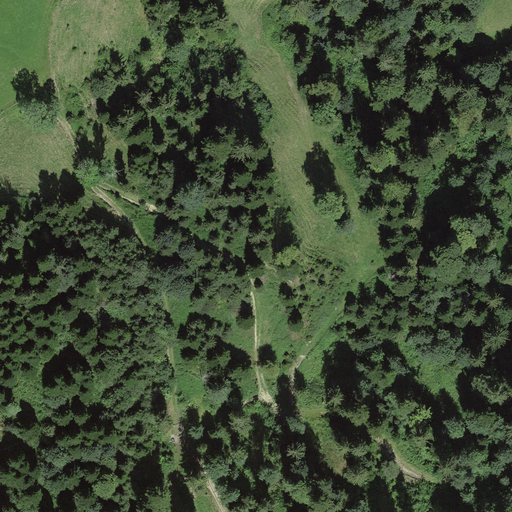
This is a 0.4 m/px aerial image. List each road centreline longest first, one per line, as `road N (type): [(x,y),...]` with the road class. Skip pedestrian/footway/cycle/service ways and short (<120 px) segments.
road 1 (track): [(86,175),(242,268),(256,298),(259,375),(274,407),(356,421),(412,472),(511,511)]
road 2 (track): [(0,46),(37,72),(94,189),(147,253),(165,307),(175,415),(225,511)]
road 3 (track): [(295,414),(292,372),(361,274),(291,79),(261,28),(270,0)]
